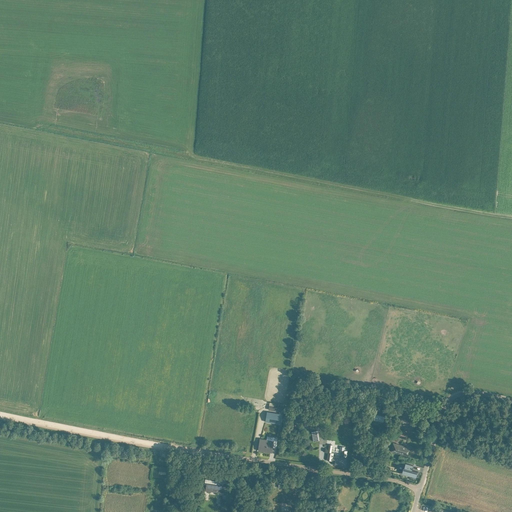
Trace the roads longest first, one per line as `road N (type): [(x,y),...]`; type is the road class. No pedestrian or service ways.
road 1 (track): [(210,453),(0,412)]
road 2 (unclassified): [(419,489),(210,453)]
road 3 (unclassified): [(419,489),(452,396),(511,401)]
